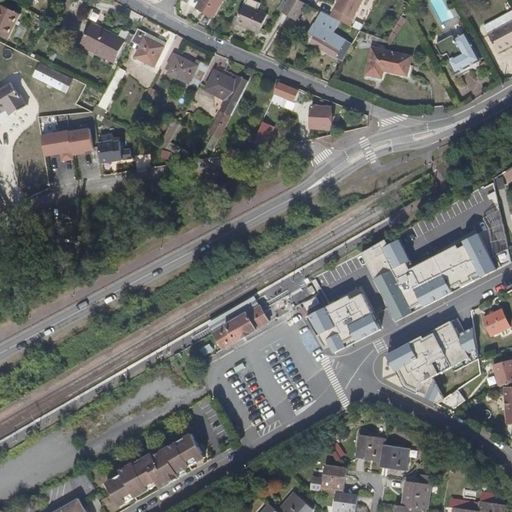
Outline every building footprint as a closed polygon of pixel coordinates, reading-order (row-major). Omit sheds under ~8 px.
[(201,0),(197,8),(214,18),(225,0),(201,0)] [(252,0),(247,0),(237,23),(261,33),(269,15),(259,11),(262,4),(252,0)] [(291,0),(283,13),(290,17),(300,0),(299,0),(291,0)] [(300,0),(290,17),(296,21),(307,4),(300,0)] [(364,0),(341,0),(332,17),(336,19),(351,26),(364,0)] [(0,34),(7,38),(19,14),(0,4),(0,34)] [(92,10),(86,20),(93,24),(81,46),(114,62),(126,40),(100,27),(106,17),(92,10)] [(329,33),(336,19),(332,17),(323,12),(309,35),(315,38),(312,43),(336,58),(347,41),(335,34),(333,35),(329,33)] [(499,53),(511,46),(511,22),(489,34),(499,53)] [(119,36),(127,39),(130,31),(122,28),(119,36)] [(138,30),(133,41),(141,46),(136,57),(156,67),(165,47),(147,38),(148,35),(138,30)] [(451,37),(436,45),(436,48),(440,56),(442,57),(447,55),(451,61),(449,62),(456,76),(481,62),(467,34),(456,40),(454,38),(451,37)] [(412,58),(373,49),(367,75),(383,78),(385,71),(408,76),(412,58)] [(169,74),(199,89),(210,66),(201,62),(199,66),(174,54),(166,70),(170,72),(169,74)] [(67,94),(73,80),(39,63),(32,77),(67,94)] [(106,109),(127,71),(119,67),(98,105),(106,109)] [(215,130),(223,134),(250,82),(239,77),(237,81),(216,71),(206,90),(227,101),(212,129),(215,130)] [(12,80),(0,87),(0,112),(6,109),(10,116),(28,105),(12,80)] [(280,96),(286,98),(290,88),(280,84),(271,104),(275,106),(280,96)] [(146,97),(154,101),(159,92),(151,88),(146,97)] [(290,88),(286,98),(301,104),(305,94),(290,88)] [(332,108),(313,107),(311,128),(331,130),(332,108)] [(161,146),(168,149),(182,122),(175,118),(161,146)] [(263,124),(255,142),(264,146),(271,128),(263,124)] [(210,134),(221,139),(223,134),(215,130),(212,129),(210,134)] [(395,315),(399,322),(511,263),(494,181),(363,254),(395,315)] [(313,287),(309,290),(312,295),(317,292),(313,287)] [(330,305),(308,316),(331,359),(383,332),(364,294),(353,300),(350,294),(330,305)] [(261,306),(256,297),(209,324),(212,329),(214,333),(227,326),(227,325),(238,318),(247,313),(248,314),(261,306)] [(271,323),(261,306),(248,314),(247,313),(238,318),(227,325),(227,326),(214,333),(224,349),(237,342),(237,343),(249,336),(258,331),(257,330),(271,323)] [(510,328),(502,311),(494,315),(484,319),(492,336),(510,328)] [(405,387),(438,404),(481,375),(474,328),(469,330),(465,332),(458,318),(387,355),(398,374),(405,387)] [(301,336),(309,353),(317,349),(308,333),(301,336)] [(511,361),(494,366),(499,385),(511,382),(511,361)] [(169,486),(183,479),(181,474),(209,458),(203,448),(198,450),(195,445),(199,442),(195,434),(164,453),(166,456),(158,460),(155,454),(146,460),(147,462),(138,467),(136,464),(122,472),(124,475),(108,484),(113,491),(115,490),(118,496),(115,497),(122,508),(136,500),(152,491),(150,487),(159,482),(161,486),(167,482),(169,486)] [(382,462),(384,446),(385,440),(359,436),(356,458),(382,462)] [(335,459),(344,456),(340,443),(332,445),(335,459)] [(409,450),(384,446),(382,462),(381,468),(406,472),(409,450)] [(336,494),(343,495),(346,470),(325,467),(321,492),(336,494)] [(406,482),(402,506),(422,509),(428,510),(432,486),(433,478),(420,476),(419,484),(406,482)] [(480,502),(478,511),(504,511),(505,506),(494,504),(495,495),(481,493),(480,502)] [(294,494),(277,511),(311,511),(313,510),(294,494)] [(356,511),(359,497),(343,495),(336,494),(333,511),(356,511)] [(86,500),(88,507),(98,505),(96,497),(86,500)] [(86,511),(79,500),(57,511),(86,511)]
